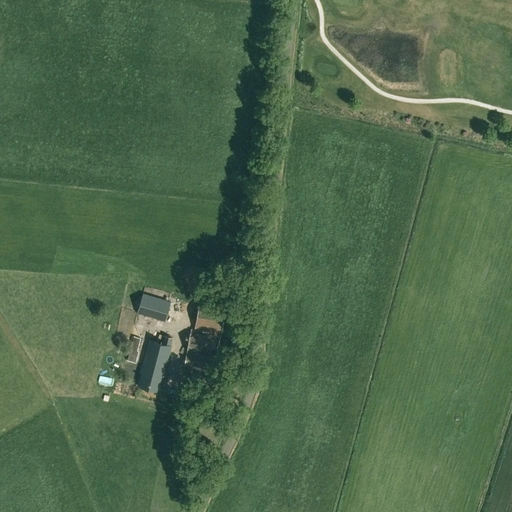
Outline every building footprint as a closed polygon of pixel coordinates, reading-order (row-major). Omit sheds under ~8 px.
[(190,278),(192,266),(185,265),(183,277),(190,278)] [(185,289),(187,283),(180,280),(178,287),(185,289)] [(143,292),(137,313),(165,322),(171,301),(143,292)] [(191,330),(187,353),(216,358),(220,335),(221,335),(223,323),(226,308),(226,306),(200,301),(194,330),(191,330)] [(164,336),(163,343),(150,340),(141,373),(138,386),(158,391),(161,379),(162,379),(171,345),(170,345),(172,338),(164,336)] [(131,345),(127,359),(135,361),(139,348),(138,347),(131,345)]
